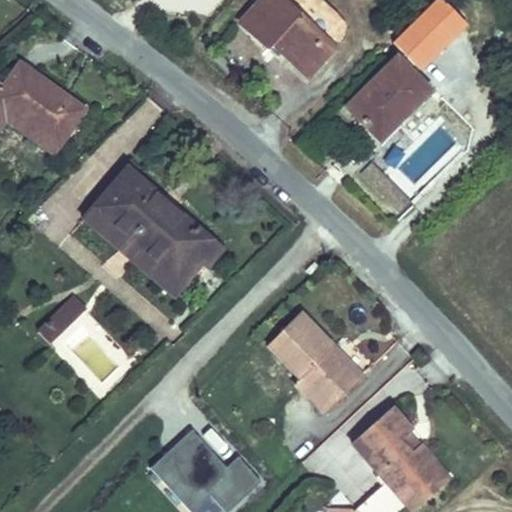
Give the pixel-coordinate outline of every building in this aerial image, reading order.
[(306,12),(317,0),(241,0),(233,10),(259,33),(265,28),(306,65),(332,36),(306,12)] [(401,116),(427,87),(388,51),(343,98),(376,128),(395,110),(401,116)] [(0,102),(51,138),(78,100),(14,55),(0,74),(0,102)] [(70,214),(145,288),(179,257),(186,263),(192,268),(212,247),(121,162),(70,214)] [(179,257),(145,288),(152,295),(186,263),(179,257)] [(93,294),(82,284),(44,325),(54,333),(93,294)] [(327,345),(334,341),(302,309),(269,342),(298,372),(329,402),(356,375),(327,345)] [(362,369),(334,341),(327,345),(356,375),(362,369)] [(329,402),(298,372),(292,379),(322,410),(329,402)] [(391,511),(408,497),(402,490),(411,484),(417,491),(437,470),(430,464),(439,457),(419,436),(408,446),(400,439),(411,429),(415,422),(398,402),(356,441),(388,475),(355,504),(360,511),(391,511)] [(419,436),(411,429),(400,439),(408,446),(419,436)] [(257,511),(270,500),(247,475),(235,486),(232,488),(219,473),(221,471),(200,448),(158,487),(180,511),(257,511)] [(402,490),(408,497),(418,507),(454,472),(439,457),(430,464),(437,470),(417,491),(411,484),(402,490)] [(235,486),(221,471),(219,473),(232,488),(235,486)]
